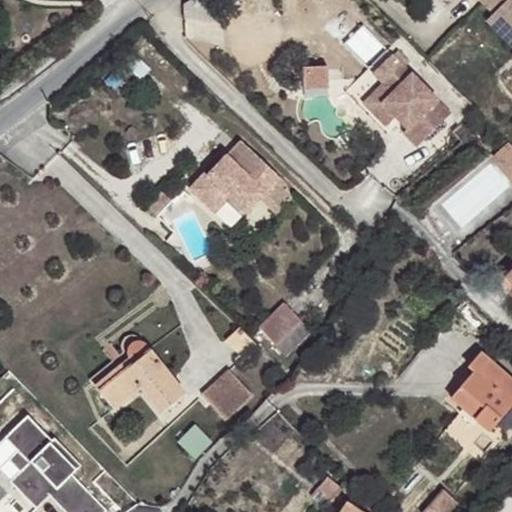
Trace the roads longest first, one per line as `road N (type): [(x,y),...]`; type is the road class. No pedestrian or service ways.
road 1 (unknown): [(204,380),(178,284),(13,109)]
road 2 (unknown): [(348,216),(156,27),(127,20)]
road 3 (residential): [(152,0),(0,120)]
